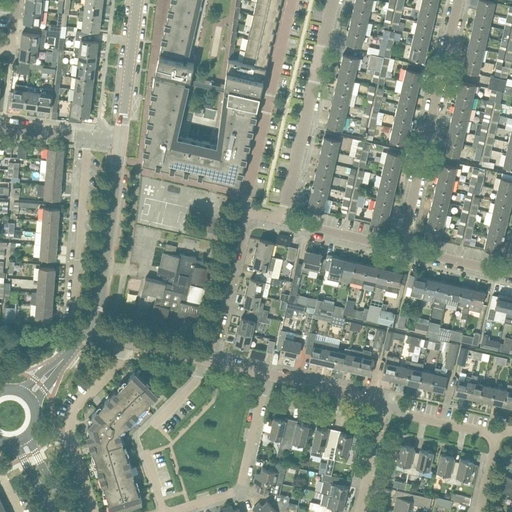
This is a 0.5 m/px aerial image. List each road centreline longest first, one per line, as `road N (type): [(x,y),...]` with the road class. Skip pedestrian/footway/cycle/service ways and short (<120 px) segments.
road 1 (residential): [(401,248),(458,0)]
road 2 (residential): [(281,220),(332,0)]
road 3 (residential): [(291,0),(242,211)]
road 4 (residential): [(86,138),(73,312),(86,330)]
road 5 (residential): [(94,511),(67,431),(73,412),(120,361),(125,341)]
road 6 (tertiary): [(86,330),(103,284),(120,142)]
road 7 (residential): [(172,511),(241,485),(266,374)]
road 8 (residential): [(207,360),(242,211)]
road 9 (tertiary): [(120,142),(137,0)]
road 10 (residential): [(401,248),(281,220)]
road 11 (residential): [(384,408),(266,374)]
